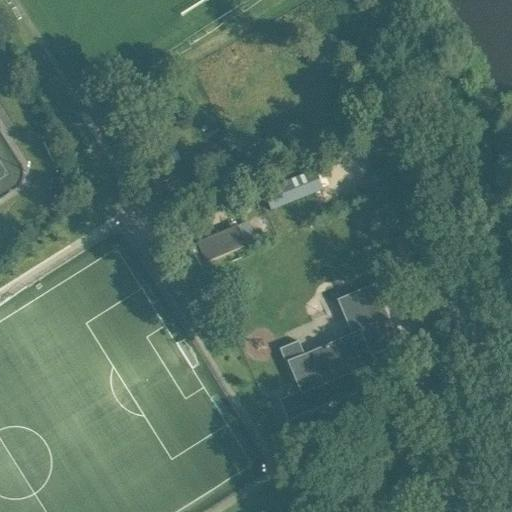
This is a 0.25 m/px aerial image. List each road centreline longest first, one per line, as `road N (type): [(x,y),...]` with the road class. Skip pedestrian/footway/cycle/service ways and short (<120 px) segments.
road 1 (unclassified): [(511,330),(477,335),(437,111),(392,0)]
road 2 (track): [(511,504),(477,335)]
